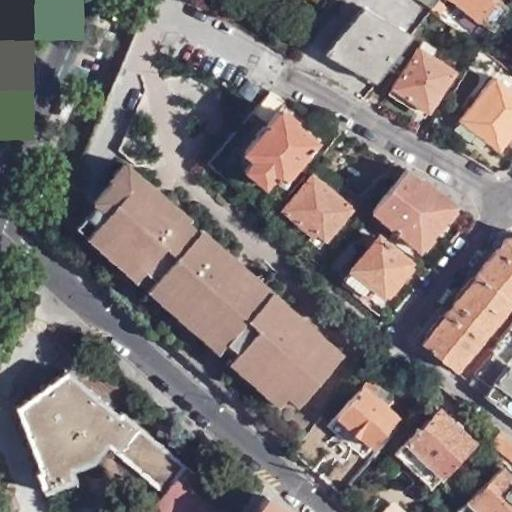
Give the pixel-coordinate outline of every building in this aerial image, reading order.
[(448,0),(487,29),(488,27),(503,7),(504,7),(496,1),(496,0),(448,0)] [(323,51),(365,76),(405,30),(362,4),(323,51)] [(503,7),(488,27),(487,29),(491,32),(506,9),(504,7),(503,7)] [(365,76),(375,81),(412,33),(405,30),(365,76)] [(391,86),(422,107),(437,84),(442,87),(455,68),(418,45),(391,86)] [(478,133),(497,146),(511,127),(511,91),(490,74),(454,120),(475,137),(478,133)] [(388,91),(423,114),(438,93),(440,91),(442,87),(437,84),(422,107),(391,86),(388,91)] [(284,100),(267,90),(249,109),(264,122),(239,151),(276,183),(311,143),(275,111),(284,100)] [(423,114),(425,115),(440,91),(438,93),(423,114)] [(125,158),(91,197),(107,212),(88,234),(137,277),(146,266),(157,276),(147,287),(220,350),(229,339),(240,349),(231,360),(278,401),(288,389),(299,400),(344,349),(125,158)] [(429,187),(403,166),(370,206),(381,215),(417,246),(453,202),(431,184),(429,187)] [(280,206),(310,231),(314,227),(324,236),(351,206),(312,172),(280,206)] [(370,206),(369,204),(362,212),(375,223),(381,215),(370,206)] [(314,227),(310,231),(307,235),(317,244),(324,236),(314,227)] [(511,230),(503,234),(474,271),(511,299),(511,297),(511,230)] [(382,291),(408,260),(377,234),(344,274),(365,292),(373,283),(382,291)] [(511,299),(474,271),(419,341),(453,370),(511,299)] [(407,359),(385,341),(367,361),(389,379),(407,359)] [(511,355),(483,393),(511,414),(511,355)] [(229,511),(236,505),(121,408),(119,411),(68,369),(16,404),(39,468),(36,469),(43,492),(77,478),(74,468),(94,459),(108,443),(166,491),(148,511),(229,511)] [(368,392),(375,384),(367,376),(360,384),(368,392)] [(391,397),(375,384),(368,392),(360,384),(326,423),(361,455),(396,417),(384,405),(391,397)] [(473,441),(435,407),(391,453),(428,489),(473,441)] [(511,511),(511,442),(497,432),(489,440),(511,457),(511,478),(499,466),(454,510),(455,511),(511,511)] [(287,511),(265,493),(249,511),(287,511)] [(391,500),(379,511),(403,511),(404,511),(391,500)]
